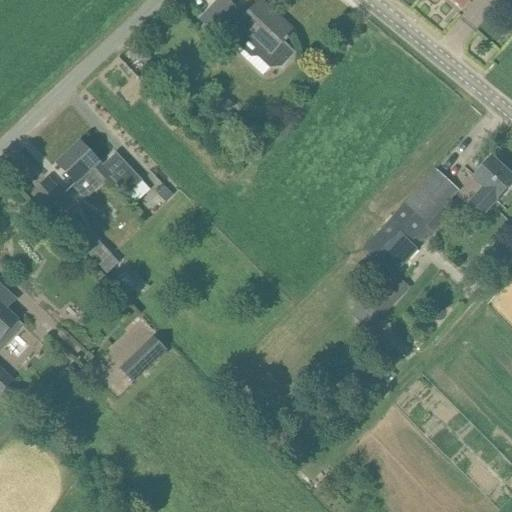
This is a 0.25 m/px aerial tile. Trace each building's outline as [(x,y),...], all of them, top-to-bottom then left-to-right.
[(225,0),(220,0),(201,21),(214,33),(220,28),(227,35),(237,24),(239,25),(244,19),(236,11),(236,10),(225,0)] [(450,0),(462,10),(470,0),(450,0)] [(244,19),(239,25),(271,56),(270,70),(282,68),(296,54),(283,42),(288,38),(293,32),(261,1),(244,19)] [(99,163),(95,158),(81,144),(58,165),(76,184),(89,172),(101,185),(110,177),(128,196),(143,181),(116,153),(102,166),(99,163)] [(497,200),(502,195),(511,183),(511,177),(492,158),(473,178),(485,189),(471,204),(483,215),(496,200),(497,200)] [(450,216),(459,207),(452,201),(459,193),(436,171),(366,246),(390,268),(391,268),(405,280),(416,267),(411,262),(420,251),(412,244),(415,241),(418,243),(429,231),(433,235),(441,226),(434,220),(444,210),(450,216)] [(48,180),(33,194),(61,223),(75,209),(48,180)] [(174,197),(166,188),(158,195),(166,204),(174,197)] [(119,263),(89,231),(77,242),(107,274),(119,263)] [(408,285),(393,273),(353,316),(357,319),(354,322),(360,328),(363,325),(368,330),(408,285)] [(0,285),(0,352),(24,326),(7,310),(16,300),(0,285)] [(160,358),(147,343),(119,370),(133,384),(160,358)] [(0,395),(13,381),(0,369),(0,395)]
